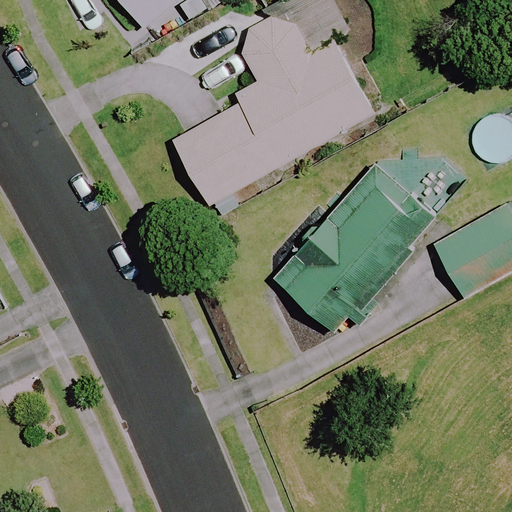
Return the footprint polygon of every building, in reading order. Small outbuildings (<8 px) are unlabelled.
[(122,0),(144,26),(174,0),(122,0)] [(236,43),(258,80),(235,93),(241,103),(174,142),(212,206),(373,112),(331,41),(349,30),(331,0),(285,0),(281,3),(287,14),(236,43)] [(266,16),(256,0),(238,0),(188,30),(202,55),(266,16)] [(451,201),(389,148),(278,279),(341,332),(451,201)] [(511,207),(508,199),(437,237),(463,286),(511,259),(511,207)]
